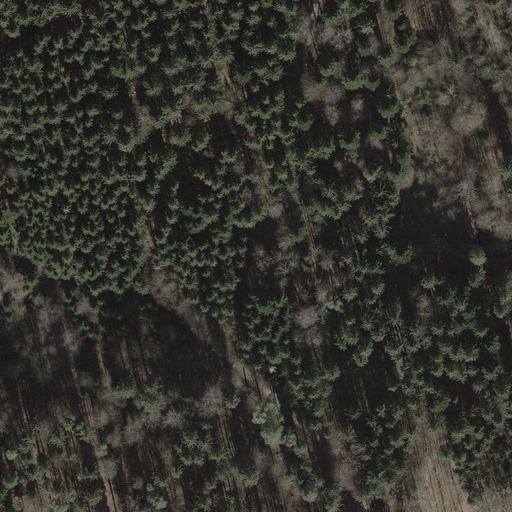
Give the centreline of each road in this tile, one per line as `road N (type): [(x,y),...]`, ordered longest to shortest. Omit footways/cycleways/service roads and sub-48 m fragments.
road 1 (track): [(302,57),(190,132),(150,217),(146,254),(162,294),(315,439),(363,511)]
road 2 (track): [(511,253),(468,257),(436,242),(393,174),(324,116),(302,57),(314,0)]
